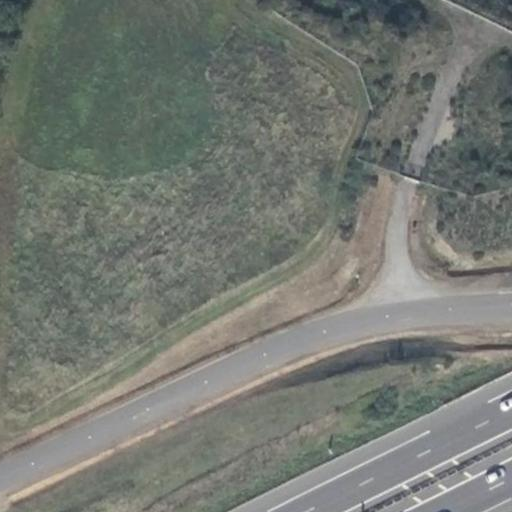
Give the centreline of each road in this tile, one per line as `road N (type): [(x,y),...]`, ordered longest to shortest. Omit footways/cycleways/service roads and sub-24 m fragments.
road 1 (unclassified): [(0,480),(341,327),(390,310),(511,300)]
road 2 (trunk): [(511,410),(304,511)]
